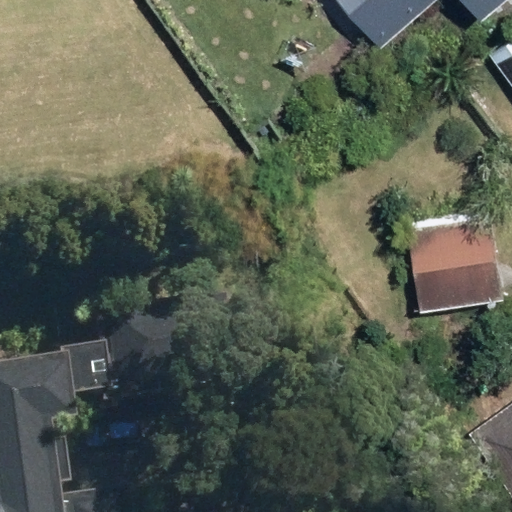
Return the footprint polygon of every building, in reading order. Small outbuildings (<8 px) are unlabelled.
[(339,0),(377,42),(425,0),(470,0),(481,12),(494,0),(339,0)] [(511,53),(499,63),(511,81),(511,53)] [(407,224),(418,304),(501,292),(490,212),(407,224)] [(0,511),(120,511),(117,491),(53,501),(42,429),(65,425),(62,402),(93,398),(95,405),(226,385),(214,302),(80,321),(85,359),(0,371),(0,511)] [(511,397),(472,425),(511,481),(511,397)]
